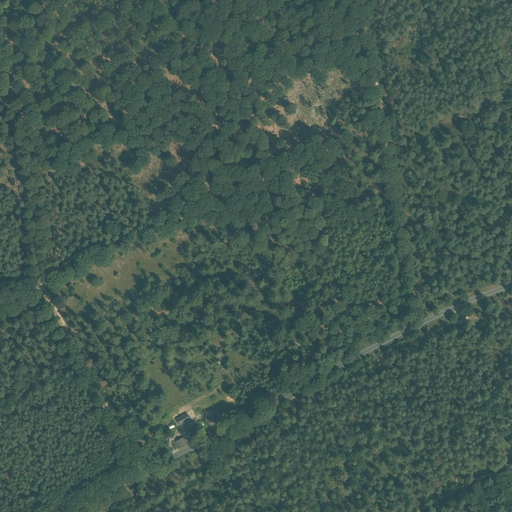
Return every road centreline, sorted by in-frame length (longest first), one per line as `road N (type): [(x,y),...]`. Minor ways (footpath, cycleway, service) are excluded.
road 1 (track): [(384,125),(42,288),(26,124),(0,39)]
road 2 (tertiary): [(76,511),(404,330),(511,284)]
road 3 (track): [(417,324),(362,0)]
road 4 (track): [(0,303),(42,288),(142,475)]
road 5 (track): [(465,317),(447,405),(457,489)]
